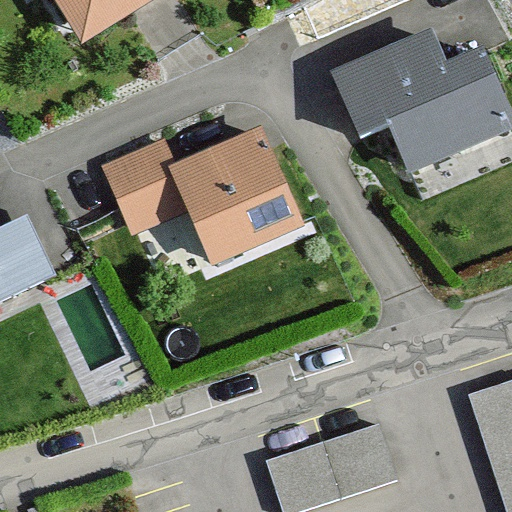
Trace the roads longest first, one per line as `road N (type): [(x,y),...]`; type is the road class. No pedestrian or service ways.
road 1 (unknown): [(0,180),(21,178),(245,68),(264,74),(289,98),(436,351)]
road 2 (residential): [(511,328),(0,481)]
